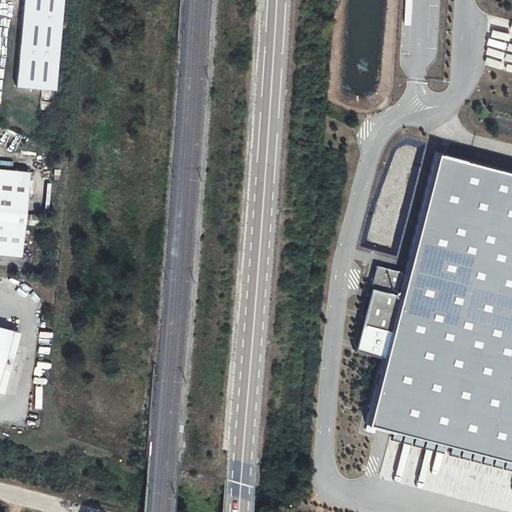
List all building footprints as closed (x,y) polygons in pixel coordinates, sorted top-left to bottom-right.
[(53,92),(61,0),(25,0),(16,89),(53,92)] [(381,356),(364,422),(511,460),(511,171),(434,151),(403,272),(374,264),(352,348),(381,356)] [(0,226),(23,228),(27,175),(0,173),(0,226)] [(0,226),(0,257),(21,258),(23,228),(0,226)] [(0,388),(15,334),(8,332),(0,361),(0,388)]
